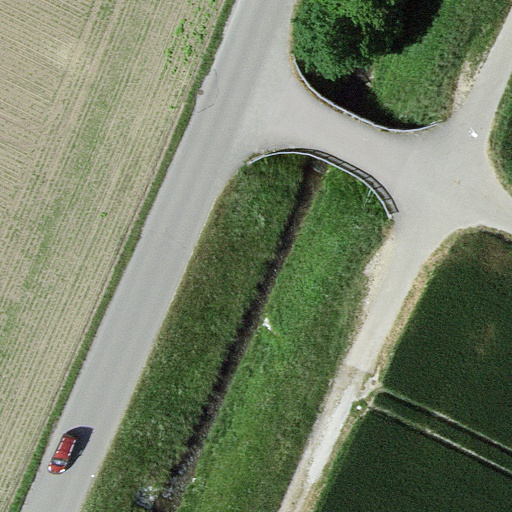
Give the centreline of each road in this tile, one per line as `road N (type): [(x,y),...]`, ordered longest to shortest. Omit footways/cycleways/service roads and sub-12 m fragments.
road 1 (tertiary): [(51,511),(267,0)]
road 2 (track): [(511,39),(296,511)]
road 3 (track): [(235,83),(511,218)]
